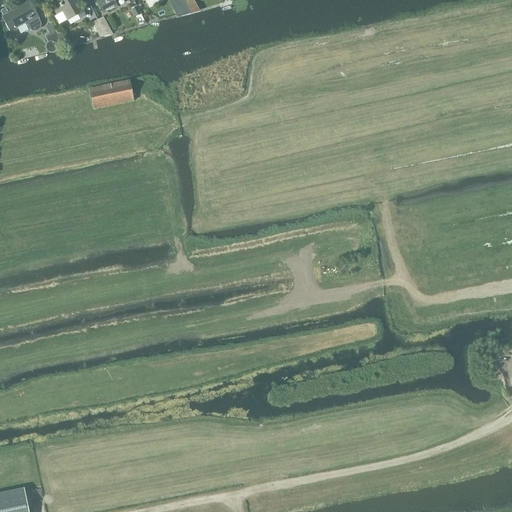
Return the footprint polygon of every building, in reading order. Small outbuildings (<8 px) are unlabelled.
[(54,0),(50,2),(57,14),(63,11),(68,20),(83,12),(76,0),(54,0)] [(97,0),(104,13),(116,6),(113,1),(114,0),(97,0)] [(189,12),(183,0),(176,0),(183,13),(189,12)] [(183,0),(188,9),(195,6),(191,0),(183,0)] [(8,12),(8,14),(2,17),(9,29),(10,31),(12,32),(14,32),(15,31),(16,29),(17,28),(25,23),(28,28),(29,28),(32,30),(35,30),(38,29),(40,26),(40,22),(29,1),(8,12)] [(103,17),(98,20),(106,36),(112,34),(103,17)] [(106,36),(98,20),(92,23),(100,37),(106,36)] [(56,32),(45,38),(48,43),(47,45),(47,47),(47,48),(48,50),(49,51),(51,52),(53,52),(55,51),(56,49),(57,47),(56,45),(62,43),(56,32)] [(89,88),(93,110),(134,101),(130,80),(89,88)] [(29,511),(24,487),(0,492),(0,511),(29,511)]
